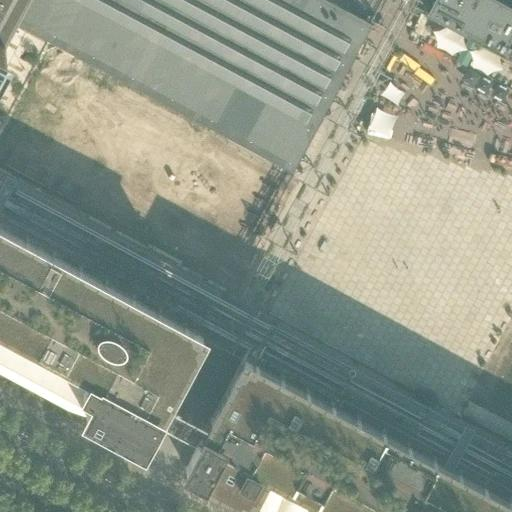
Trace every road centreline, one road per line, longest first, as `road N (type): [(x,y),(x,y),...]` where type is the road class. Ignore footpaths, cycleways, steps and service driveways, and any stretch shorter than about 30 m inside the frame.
road 1 (residential): [(411,0),(136,510)]
road 2 (residential): [(136,510),(0,436)]
